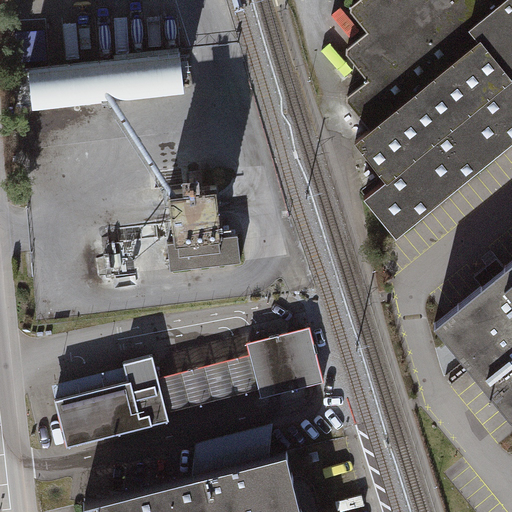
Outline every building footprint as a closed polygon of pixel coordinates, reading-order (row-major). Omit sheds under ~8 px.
[(365,195),(397,235),(511,140),(511,0),(358,0),(349,8),(367,31),(344,50),(367,79),(344,98),(369,129),(355,140),(386,179),(365,195)] [(180,51),(29,68),(32,105),(184,87),(180,51)] [(216,184),(168,190),(172,229),(175,229),(177,240),(167,241),(170,268),(240,260),(237,233),(218,235),(217,222),(220,222),(216,184)] [(511,258),(494,273),(434,323),(511,417),(511,416),(511,258)] [(263,337),(247,341),(249,351),(258,387),(260,395),(276,391),(307,384),(324,379),(311,326),(294,330),(263,337)] [(249,351),(155,374),(165,410),(258,387),(249,351)] [(152,356),(46,385),(60,448),(165,415),(165,410),(155,374),(152,356)] [(274,421),(194,441),(192,476),(271,456),(274,421)] [(192,476),(83,504),(84,511),(301,511),(285,453),(271,456),(192,476)]
